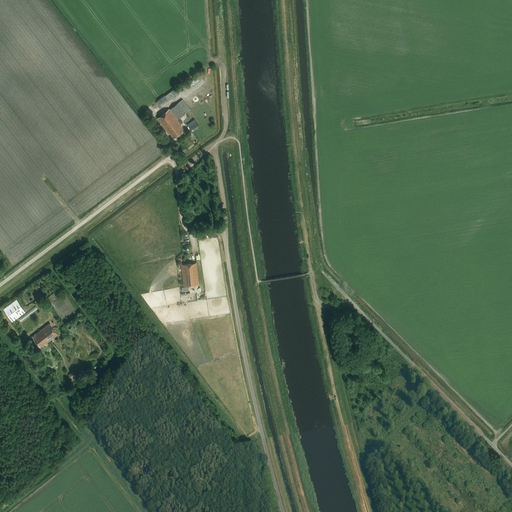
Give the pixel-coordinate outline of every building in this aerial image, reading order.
[(179,94),(174,89),(165,96),(164,95),(157,101),(162,107),(168,102),(179,94)] [(185,113),(178,103),(169,110),(169,109),(157,118),(169,134),(169,133),(173,138),(184,130),(181,126),(182,125),(181,124),(183,123),(179,118),(185,113)] [(198,125),(194,119),(187,124),(191,130),(198,125)] [(183,286),(199,285),(196,263),(181,264),(183,286)] [(12,321),(25,312),(16,299),(3,309),(12,321)] [(45,345),(58,335),(50,323),(32,337),(40,347),(44,344),(45,345)]
